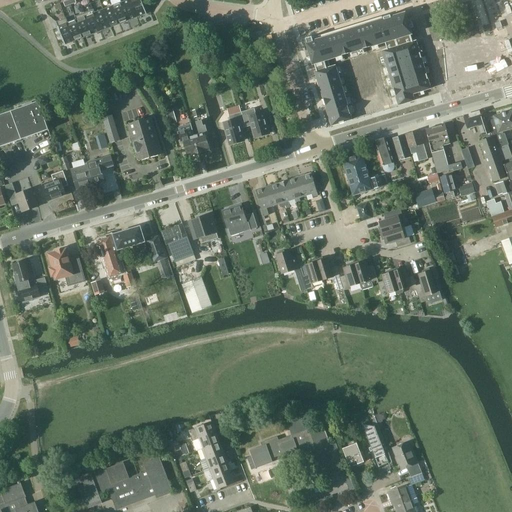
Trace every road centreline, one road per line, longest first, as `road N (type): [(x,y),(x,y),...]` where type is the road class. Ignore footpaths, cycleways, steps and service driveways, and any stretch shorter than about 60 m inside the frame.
road 1 (tertiary): [(0,243),(315,149)]
road 2 (tertiary): [(315,149),(511,89)]
road 3 (residential): [(315,149),(275,17)]
